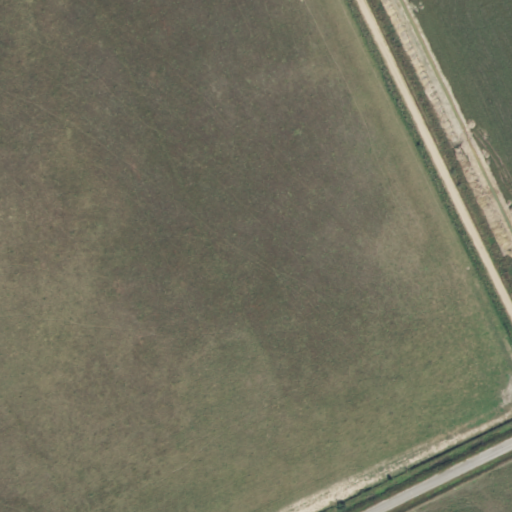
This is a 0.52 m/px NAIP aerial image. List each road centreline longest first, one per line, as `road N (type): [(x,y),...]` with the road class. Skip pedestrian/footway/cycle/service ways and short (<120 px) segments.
road 1 (residential): [(355,0),(511,327)]
road 2 (residential): [(370,511),(511,442)]
